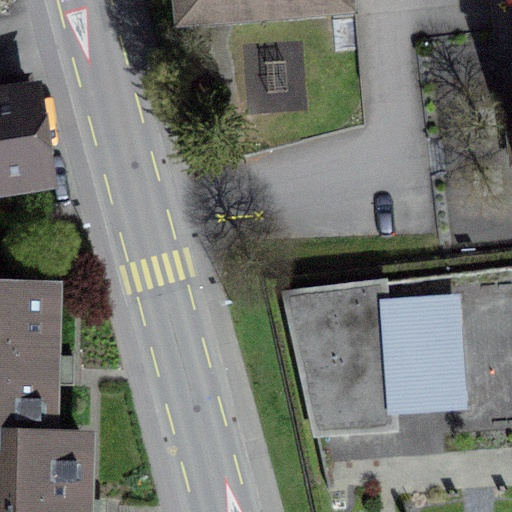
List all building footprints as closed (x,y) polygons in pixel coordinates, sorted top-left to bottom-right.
[(190,0),(191,12),(331,0),(190,0)] [(0,184),(43,179),(28,81),(0,85),(0,184)] [(285,295),(316,434),(394,429),(392,391),(376,392),(371,325),(387,325),(385,284),(285,295)] [(0,454),(67,454),(66,298),(0,298),(0,454)] [(67,454),(0,454),(0,511),(97,511),(97,454),(67,454)]
